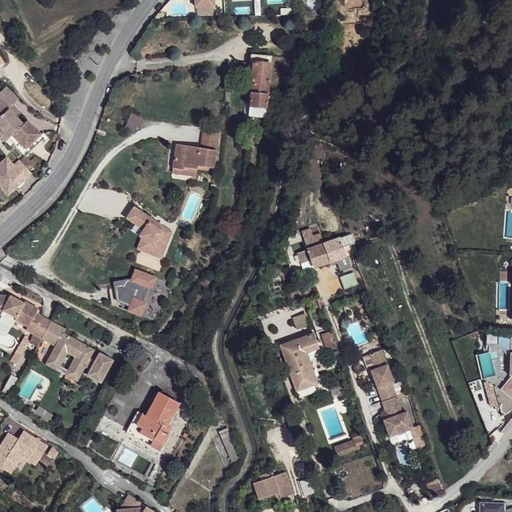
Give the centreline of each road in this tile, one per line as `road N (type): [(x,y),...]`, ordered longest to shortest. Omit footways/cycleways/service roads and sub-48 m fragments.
road 1 (residential): [(0,232),(63,170),(101,75),(151,0)]
road 2 (residential): [(417,510),(389,475),(335,321)]
road 3 (residential): [(417,510),(475,476),(511,431)]
